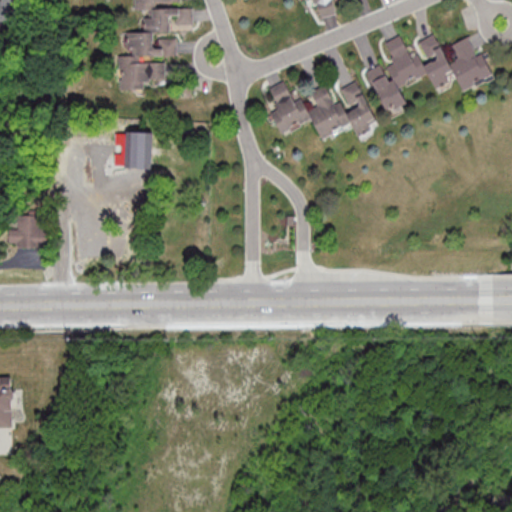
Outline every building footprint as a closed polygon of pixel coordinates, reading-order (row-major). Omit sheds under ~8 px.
[(119,89),(167,88),(166,57),(178,57),(177,37),(175,37),(175,26),(194,26),(194,8),(182,8),(182,0),(136,0),(137,30),(126,31),(126,55),(119,55),(119,89)] [(496,77),(486,53),(479,54),(471,36),(446,48),(440,35),(434,36),(420,42),(421,55),(412,55),(404,39),(387,40),(388,46),(390,52),(391,63),(385,66),(381,66),(368,72),(369,73),(388,115),(390,115),(409,106),(403,94),(403,86),(422,77),(430,77),(435,88),(440,88),(458,80),(463,92),(496,77)] [(284,132),(313,120),(322,139),(353,126),(359,139),(380,129),(360,81),(336,92),(333,83),(310,93),(316,106),(309,109),(304,98),(295,102),(287,82),(266,91),(284,132)] [(153,131),(126,131),(126,167),(153,167),(153,131)] [(49,247),(49,215),(21,215),(21,229),(10,229),(10,247),(49,247)] [(68,248),(96,248),(96,228),(68,228),(68,248)]
